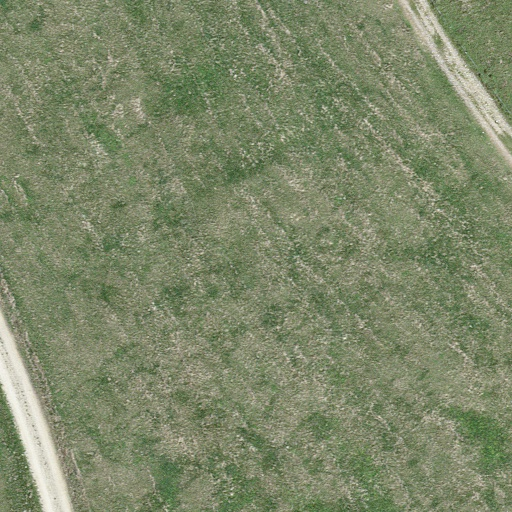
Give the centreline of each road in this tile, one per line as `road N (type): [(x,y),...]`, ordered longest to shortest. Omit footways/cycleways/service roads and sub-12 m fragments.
road 1 (track): [(411,0),(511,147)]
road 2 (track): [(48,511),(0,366)]
